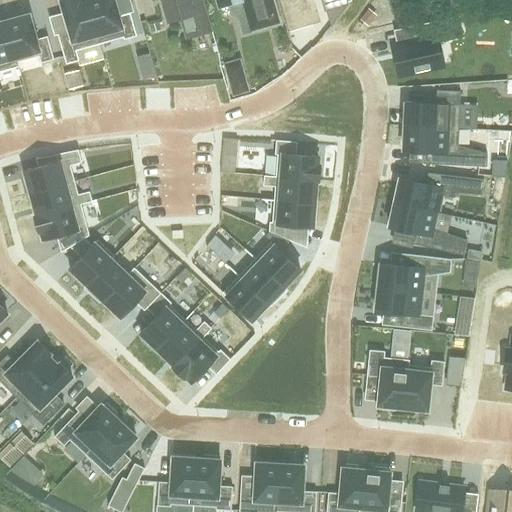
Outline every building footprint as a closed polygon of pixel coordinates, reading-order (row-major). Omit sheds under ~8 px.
[(69,30),(57,33),(66,64),(79,60),(76,51),(100,44),(87,0),(79,0),(78,0),(61,0),(60,0),(64,13),(69,30)] [(114,0),(87,0),(100,44),(123,37),(124,39),(137,36),(130,12),(119,16),(114,0)] [(180,17),(183,27),(186,38),(194,36),(211,31),(201,0),(160,0),(167,21),(180,17)] [(242,35),(251,32),(280,24),(273,0),(215,0),(218,8),(228,5),(230,14),(237,18),(242,35)] [(374,28),(382,14),(371,8),(364,22),(374,28)] [(29,14),(6,21),(17,62),(39,56),(41,63),(54,59),(47,36),(36,39),(29,14)] [(0,71),(18,67),(17,62),(6,21),(0,22),(0,71)] [(412,27),(415,40),(397,44),(393,45),(399,75),(442,66),(437,44),(437,42),(445,41),(441,21),(412,27)] [(302,50),(308,56),(331,30),(325,25),(302,50)] [(304,69),(301,46),(280,49),(283,72),(304,69)] [(241,61),(226,65),(234,96),(250,92),(241,61)] [(153,67),(141,70),(144,79),(156,76),(153,67)] [(65,75),(69,90),(83,86),(79,71),(65,75)] [(458,129),(460,91),(436,89),(435,104),(406,102),(404,126),(458,129)] [(487,150),(457,148),(458,129),(404,126),(403,150),(409,150),(426,151),(425,163),(486,166),(487,150)] [(223,153),(236,154),(237,140),(224,139),(223,153)] [(317,164),(318,156),(296,155),(297,142),(276,140),(275,154),(277,155),(276,176),(316,180),(318,181),(319,164),(317,164)] [(28,195),(30,194),(74,182),(70,165),(81,162),(78,150),(40,157),(43,166),(24,171),(26,178),(24,179),(28,195)] [(508,162),(493,161),(492,176),(505,177),(508,162)] [(129,169),(120,171),(124,186),(133,184),(129,169)] [(454,197),(455,190),(480,195),(483,181),(428,170),(425,183),(399,178),(394,202),(438,211),(441,194),(454,197)] [(314,204),(314,203),(316,180),(276,176),(264,175),(263,186),(275,187),(274,200),(314,204)] [(489,190),(502,192),(504,178),(491,176),(489,190)] [(231,195),(231,182),(221,181),(221,195),(231,195)] [(81,204),(92,201),(89,191),(78,194),(74,182),(30,194),(36,215),(36,216),(80,204),(81,204)] [(239,197),(221,196),(221,206),(238,207),(239,197)] [(315,219),(316,203),(314,203),(314,204),(274,200),(272,222),(269,222),(269,231),(289,240),(290,225),(308,226),(312,227),(313,219),(315,219)] [(438,211),(394,202),(389,227),(414,232),(412,244),(463,254),(467,237),(434,230),(438,211)] [(84,238),(89,235),(81,204),(80,204),(36,216),(36,215),(34,216),(38,232),(41,231),(43,239),(56,235),(61,252),(70,247),(84,238)] [(145,231),(137,239),(150,251),(158,243),(145,231)] [(289,240),(269,231),(264,236),(271,242),(285,255),(289,240)] [(217,255),(226,245),(215,234),(206,245),(217,255)] [(69,268),(87,285),(111,259),(115,256),(97,239),(92,245),(84,238),(70,247),(80,257),(69,268)] [(285,255),(271,242),(255,258),(284,286),(300,270),(285,255)] [(206,246),(200,253),(197,256),(198,256),(209,267),(218,258),(206,246)] [(483,252),(469,249),(467,258),(482,261),(483,252)] [(378,287),(422,291),(424,272),(438,274),(449,275),(451,258),(407,254),(406,266),(390,264),(380,263),(378,287)] [(238,276),(267,304),(273,297),(276,300),(285,291),(283,288),(284,286),(255,258),(238,276)] [(92,290),(90,293),(99,302),(102,300),(103,300),(127,275),(111,259),(87,285),(92,290)] [(480,262),(465,259),(464,273),(478,274),(480,262)] [(161,293),(134,268),(127,275),(103,300),(120,317),(135,302),(144,310),(146,308),(161,293)] [(176,277),(182,283),(191,273),(185,268),(176,277)] [(251,320),(267,304),(238,276),(222,292),(251,320)] [(383,311),(401,313),(399,327),(432,330),(433,315),(420,314),(422,291),(378,287),(375,311),(383,311)] [(146,308),(156,317),(140,333),(146,338),(144,340),(156,351),(158,350),(157,349),(185,320),(169,305),(171,303),(161,293),(146,308)] [(219,318),(228,309),(222,303),(213,312),(219,318)] [(202,336),(203,337),(211,328),(204,321),(196,330),(185,320),(157,349),(158,350),(174,365),(202,336)] [(408,346),(410,332),(394,330),(393,344),(408,346)] [(191,382),(207,366),(216,374),(230,359),(220,349),(218,351),(203,337),(202,336),(174,365),(172,367),(184,378),(186,376),(191,382)] [(50,354),(37,341),(15,363),(7,354),(0,361),(0,381),(16,397),(53,360),(48,356),(50,354)] [(366,378),(380,379),(378,401),(378,405),(382,405),(382,409),(394,410),(395,407),(402,407),(407,365),(409,365),(409,360),(384,358),(384,351),(369,350),(366,378)] [(451,357),(449,374),(462,376),(465,359),(451,357)] [(53,360),(16,397),(43,424),(64,403),(54,394),(72,376),(59,363),(57,365),(53,360)] [(442,385),(444,361),(431,360),(430,367),(409,365),(407,365),(402,407),(427,410),(430,384),(442,385)] [(101,404),(98,407),(87,418),(79,410),(54,437),(64,446),(69,440),(86,455),(118,420),(112,415),(115,412),(106,403),(103,406),(101,404)] [(131,460),(122,451),(136,437),(118,420),(86,455),(112,480),(131,460)] [(20,430),(12,438),(25,451),(33,443),(20,430)] [(18,475),(30,462),(23,455),(9,470),(18,475)] [(193,506),(215,507),(215,509),(231,510),(232,486),(218,485),(220,460),(217,459),(217,456),(204,455),(204,459),(196,458),(193,506)] [(193,506),(196,458),(172,457),(170,482),(159,481),(157,506),(170,506),(170,504),(193,506)] [(240,495),(238,511),(254,511),(255,510),(277,511),(280,464),(256,462),(255,476),(254,496),(240,495)] [(120,511),(122,511),(145,469),(135,464),(127,480),(122,478),(108,506),(120,511)] [(314,511),(316,492),(302,491),(304,465),(280,464),(277,511),(291,511),(314,511)] [(362,511),(366,470),(358,469),(358,465),(345,464),(345,468),(342,467),(340,493),(328,492),(326,511),(362,511)] [(400,511),(401,499),(387,498),(389,480),(390,472),(387,472),(387,468),(374,467),(374,470),(366,470),(362,511),(400,511)] [(471,511),(472,509),(461,508),(463,492),(463,488),(420,483),(417,511),(428,511),(471,511)] [(511,511),(511,494),(490,492),(487,511),(511,511)]
